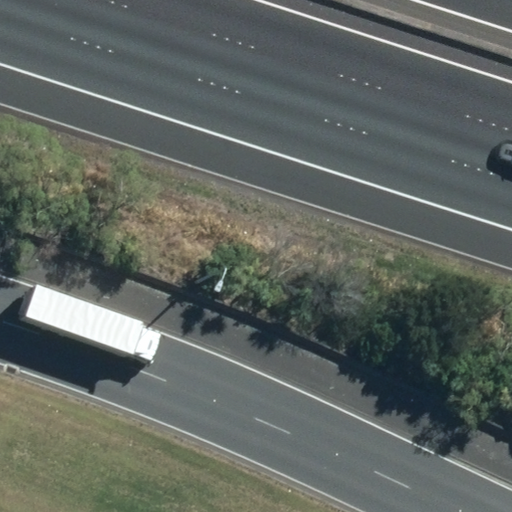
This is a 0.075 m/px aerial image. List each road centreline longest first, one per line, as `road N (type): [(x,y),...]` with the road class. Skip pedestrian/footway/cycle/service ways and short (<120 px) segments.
road 1 (primary): [(0,320),(105,353),(466,511)]
road 2 (motorway): [(511,128),(110,0)]
